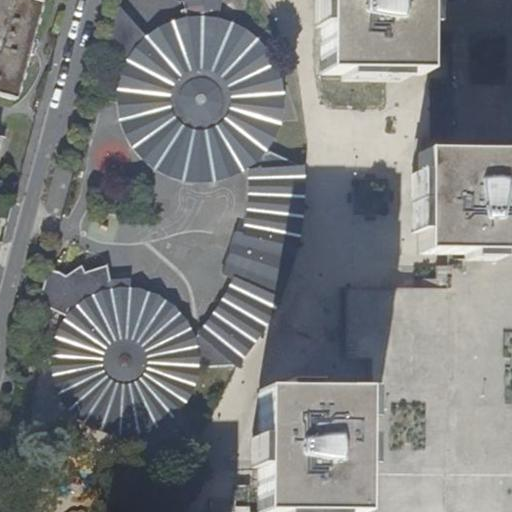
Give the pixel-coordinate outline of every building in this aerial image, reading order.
[(24,0),(0,0),(0,59),(24,66),(41,4),(24,0)] [(59,274),(47,271),(38,304),(71,319),(63,330),(58,340),(55,353),(54,363),(55,379),(57,386),(61,397),(67,406),(75,415),(82,421),(92,427),(99,430),(110,433),(123,435),(131,434),(144,431),(155,427),(164,421),(172,415),(179,407),(183,401),(188,393),(190,388),(192,382),(194,368),(238,366),(242,363),(281,298),(272,294),(284,271),(292,245),(299,243),(305,208),(307,170),(262,149),(263,147),(265,144),(271,133),(276,119),(277,106),(276,92),(273,80),(270,70),(266,62),(260,54),(255,49),(250,44),(245,40),(240,37),(234,33),(224,29),(215,27),(220,0),(217,0),(183,6),(186,25),(172,29),(163,33),(157,37),(150,42),(118,5),(105,52),(130,65),(124,78),(121,90),(120,105),(120,112),(122,121),(124,128),(128,139),(134,148),(140,156),(146,162),(152,167),(158,172),(166,175),(175,179),(184,181),(195,182),(203,182),(212,181),(221,179),(230,175),(242,168),(247,165),(247,180),(247,195),(246,210),(243,237),(235,236),(224,267),(221,275),(231,280),(217,308),(208,321),(190,342),(189,340),(185,331),(181,324),(173,315),(166,309),(159,304),(149,299),(139,296),(131,295),(130,295),(128,284),(111,286),(109,281),(106,266),(84,274),(81,267),(65,278),(59,274)] [(421,76),(421,38),(421,0),(321,0),(321,75),(421,76)] [(511,511),(511,0),(421,0),(421,38),(449,39),(448,156),(511,156),(511,256),(494,256),(493,263),(466,263),(465,256),(446,256),(446,270),(434,269),(434,290),(343,291),(342,361),(365,361),(364,395),(358,395),(355,511),(511,511)] [(0,93),(15,98),(24,66),(0,59),(0,93)] [(417,255),(446,256),(465,256),(494,256),(511,256),(511,156),(448,156),(418,156),(417,255)] [(281,298),(299,243),(292,245),(284,271),(272,294),(281,298)] [(129,279),(109,281),(111,286),(128,284),(130,295),(131,295),(129,279)] [(259,394),(256,511),(355,511),(358,395),(259,394)] [(246,511),(247,489),(233,489),(232,511),(246,511)]
